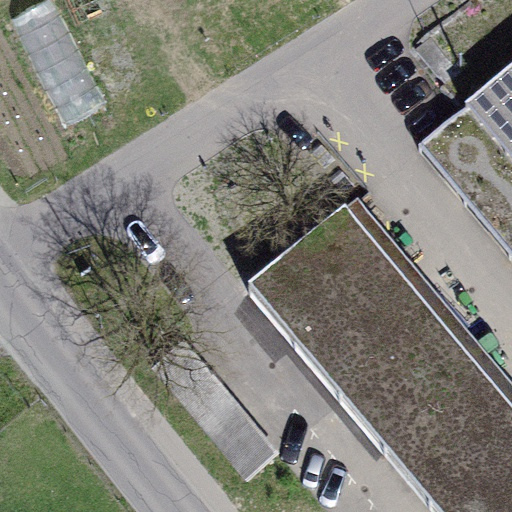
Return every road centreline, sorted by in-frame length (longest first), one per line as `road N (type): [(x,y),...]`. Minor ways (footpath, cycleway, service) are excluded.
road 1 (unclassified): [(404,0),(135,179),(0,257)]
road 2 (tertiary): [(0,288),(177,511)]
